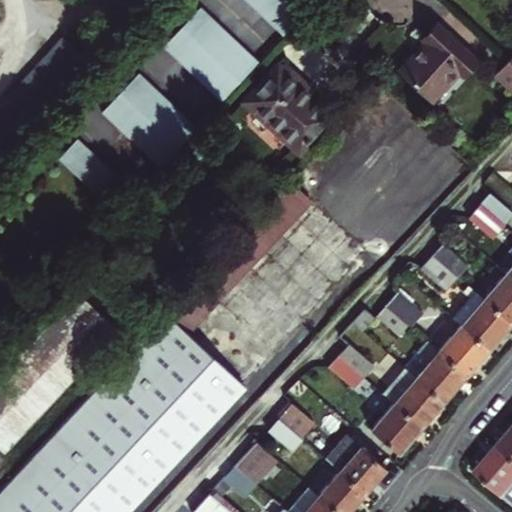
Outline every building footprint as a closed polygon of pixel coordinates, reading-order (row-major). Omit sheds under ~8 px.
[(244,0),(285,37),(303,18),(284,0),(244,0)] [(259,64),(209,17),(200,8),(163,48),(172,57),(222,104),(241,84),(259,64)] [(436,24),(422,39),(427,43),(417,53),(401,72),(432,100),(459,71),(464,75),(477,61),(436,24)] [(63,37),(53,48),(68,62),(74,67),(84,57),(63,37)] [(51,49),(44,58),(65,77),(74,67),(68,62),(53,48),(51,49)] [(44,58),(34,68),(56,88),(65,77),(44,58)] [(493,74),(511,91),(511,64),(506,60),(493,74)] [(330,116),(310,98),(302,90),(307,83),(286,63),(249,102),(300,149),(330,116)] [(34,68),(25,78),(46,98),(56,88),(34,68)] [(198,130),(168,102),(158,92),(138,74),(102,113),(151,159),(162,168),(198,130)] [(25,78),(16,88),(37,109),(46,98),(25,78)] [(302,90),(310,98),(316,92),(312,88),(307,83),(302,90)] [(16,88),(6,98),(28,119),(37,109),(16,88)] [(6,98),(0,105),(0,111),(19,129),(28,119),(6,98)] [(0,111),(0,130),(9,139),(19,129),(0,111)] [(0,130),(0,149),(9,139),(0,130)] [(136,195),(106,168),(97,158),(77,140),(59,159),(68,168),(118,215),(136,195)] [(289,182),(166,313),(188,334),(312,202),(289,182)] [(511,213),(511,210),(490,191),(479,204),(503,224),(511,213)] [(503,224),(479,204),(468,216),(492,238),(503,224)] [(105,237),(118,250),(136,231),(123,218),(105,237)] [(469,264),(443,241),(433,254),(458,277),(469,264)] [(446,290),(458,277),(433,254),(421,268),(446,290)] [(483,298),(511,322),(511,320),(511,277),(505,271),(483,298)] [(407,323),(409,325),(421,311),(397,289),(384,304),(407,323)] [(461,323),(483,298),(475,291),(453,317),(461,323)] [(114,331),(77,297),(0,379),(0,443),(4,447),(114,331)] [(511,322),(483,298),(461,323),(489,348),(499,336),(511,322)] [(384,304),(376,314),(398,333),(407,323),(384,304)] [(352,321),(362,330),(373,317),(363,308),(352,321)] [(166,313),(0,489),(0,511),(126,511),(244,387),(188,334),(166,313)] [(461,323),(438,350),(466,374),(478,360),(489,348),(461,323)] [(466,374),(438,350),(427,340),(417,351),(429,360),(416,375),(444,400),(456,386),(466,374)] [(348,342),(338,354),(363,375),(372,364),(348,342)] [(352,387),(363,375),(338,354),(328,366),(352,387)] [(382,392),(393,401),(421,426),(433,413),(444,400),(416,375),(405,366),(382,392)] [(421,426),(393,401),(370,429),(398,453),(410,439),(421,426)] [(291,403),(278,418),(299,437),(313,421),(291,403)] [(291,450),(301,438),(299,437),(278,418),(267,430),(291,450)] [(511,427),(509,431),(497,445),(511,457),(511,427)] [(326,459),(338,470),(364,492),(375,479),(385,468),(347,435),(326,459)] [(255,440),(234,464),(256,483),(276,459),(255,440)] [(511,503),(511,457),(497,445),(485,459),(474,472),(511,503)] [(247,492),(256,483),(234,464),(226,474),(247,492)] [(364,492),(338,470),(317,494),(338,511),(346,511),(355,503),(364,492)] [(308,486),(287,510),(289,511),(338,511),(317,494),(308,486)] [(228,511),(206,492),(191,511),(192,511),(228,511)]
